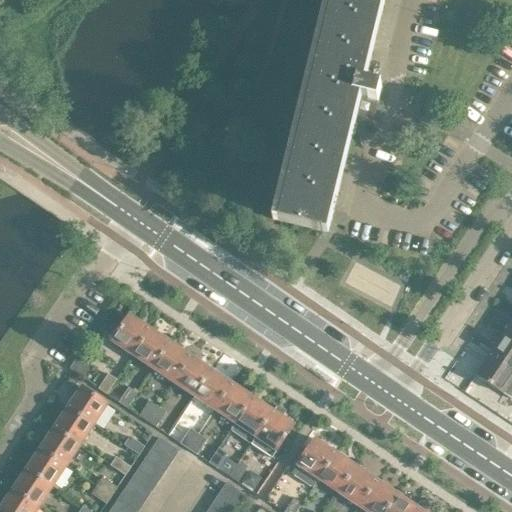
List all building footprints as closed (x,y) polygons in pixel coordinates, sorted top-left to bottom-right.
[(326,0),(277,206),(282,208),(279,221),(322,231),(326,218),(332,220),(358,112),(370,115),(374,100),(378,101),(381,86),(371,84),(365,83),(384,0),(326,0)] [(309,277),(306,281),(320,291),(323,287),(309,277)] [(124,316),(115,310),(109,319),(118,325),(124,316)] [(130,314),(112,341),(133,355),(151,329),(130,314)] [(153,368),(171,342),(151,329),(133,355),(153,368)] [(490,354),(511,368),(511,339),(504,334),(490,354)] [(174,382),(192,356),(171,342),(153,368),(174,382)] [(476,375),(504,394),(511,381),(511,368),(490,354),(476,375)] [(80,356),(71,369),(84,378),(93,365),(80,356)] [(194,396),(212,369),(192,356),(174,382),(194,396)] [(215,409),(232,383),(212,369),(194,396),(215,409)] [(99,389),(107,395),(117,379),(109,374),(99,389)] [(235,423),(253,397),(232,383),(215,409),(235,423)] [(109,404),(82,386),(81,388),(79,387),(76,386),(70,396),(72,398),(74,399),(68,408),(94,426),(109,404)] [(129,388),(119,403),(127,408),(137,393),(129,388)] [(256,437),(273,410),(253,397),(235,423),(256,437)] [(150,401),(140,417),(148,422),(158,407),(150,401)] [(273,410),(256,437),(252,443),(273,457),(294,424),(282,416),(285,411),(277,405),(273,410)] [(157,428),(166,413),(158,407),(148,422),(157,428)] [(94,426),(68,408),(54,429),(81,446),(94,426)] [(81,446),(54,429),(41,449),(67,466),(81,446)] [(190,429),(181,444),(189,449),(198,434),(190,429)] [(197,455),(206,440),(198,434),(189,449),(197,455)] [(124,446),(139,456),(145,447),(130,437),(124,446)] [(179,451),(159,438),(152,448),(173,462),(179,451)] [(315,438),(293,473),(314,487),(319,479),(337,453),(315,438)] [(173,462),(152,448),(146,458),(166,472),(173,462)] [(218,468),(227,453),(219,448),(209,463),(218,468)] [(67,466),(41,449),(27,469),(54,487),(67,466)] [(337,453),(319,479),(339,493),(357,466),(337,453)] [(116,458),(110,466),(125,476),(131,468),(116,458)] [(146,458),(139,469),(159,482),(166,472),(146,458)] [(230,476),(238,481),(248,467),(239,461),(230,476)] [(357,466),(339,493),(359,506),(377,479),(357,466)] [(54,487),(27,469),(14,489),(40,507),(54,487)] [(139,469),(132,479),(152,492),(159,482),(139,469)] [(118,488),(103,478),(97,486),(112,496),(118,488)] [(132,479),(125,489),(145,503),(152,492),(132,479)] [(377,479),(359,506),(368,511),(385,511),(398,493),(377,479)] [(236,511),(247,496),(227,483),(213,504),(225,511),(236,511)] [(92,494),(107,504),(112,496),(97,486),(92,494)] [(0,509),(4,511),(36,511),(40,507),(14,489),(0,509)] [(118,500),(136,511),(139,511),(145,503),(125,489),(118,500)] [(398,493),(385,511),(414,511),(418,507),(398,493)] [(285,511),(297,511),(303,503),(295,497),(285,511)] [(111,510),(114,511),(136,511),(118,500),(111,510)]
